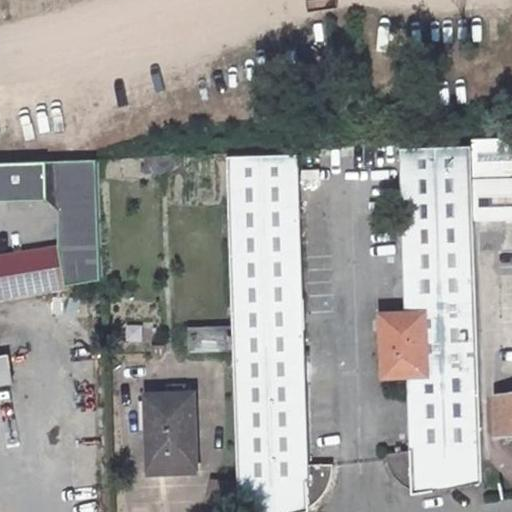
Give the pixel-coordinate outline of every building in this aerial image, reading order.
[(295,104),(274,105),(275,121),(296,119),(295,104)] [(511,139),(472,142),(473,150),(475,221),(511,219),(511,139)] [(403,152),(408,311),(383,312),(385,374),(410,374),(412,448),(389,453),(390,463),(392,471),(397,477),(402,482),(406,485),(413,488),(414,494),(482,483),(475,221),(473,150),(403,152)] [(142,174),(181,173),(180,155),(141,157),(142,174)] [(0,201),(43,200),(56,211),(56,247),(0,256),(0,295),(99,278),(95,159),(0,162),(0,201)] [(307,463),(297,159),(242,161),(227,161),(238,511),(303,511),(309,511),(309,506),(314,504),(319,499),(323,495),(327,489),(330,483),(332,475),(332,465),(307,463)] [(7,357),(0,357),(0,384),(11,383),(7,357)] [(511,391),(495,393),(496,433),(511,431),(511,391)] [(168,456),(168,462),(195,461),(192,395),(145,396),(148,456),(168,456)] [(237,504),(236,478),(209,479),(210,505),(237,504)]
